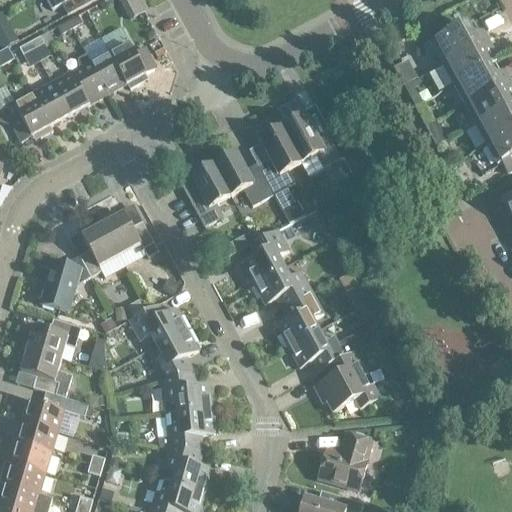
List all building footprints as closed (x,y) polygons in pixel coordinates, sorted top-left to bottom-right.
[(44,0),(52,13),(62,7),(67,17),(99,0),(44,0)] [(126,12),(139,5),(136,0),(122,0),(121,1),(126,12)] [(68,24),(72,32),(82,26),(78,19),(68,24)] [(72,32),(68,24),(57,30),(61,38),(72,32)] [(442,68),(484,45),(473,25),(431,47),(442,68)] [(30,45),(34,52),(44,47),(40,39),(30,45)] [(143,86),(140,81),(156,72),(145,51),(135,56),(128,44),(109,55),(127,88),(130,93),(143,86)] [(34,52),(30,45),(19,51),(23,58),(34,52)] [(453,88),(495,65),(484,45),(442,68),(453,88)] [(108,98),(127,88),(109,55),(90,65),(108,98)] [(71,75),(89,109),(108,98),(90,65),(85,57),(79,60),(76,68),(78,72),(71,75)] [(464,108),(506,85),(495,65),(453,88),(464,108)] [(70,119),(89,109),(71,75),(52,86),(70,119)] [(475,128),(511,107),(511,96),(506,85),(464,108),(475,128)] [(51,129),(70,119),(52,86),(33,96),(51,129)] [(53,135),(50,130),(51,129),(33,96),(13,107),(3,112),(21,145),(38,136),(40,142),(53,135)] [(113,98),(94,108),(101,121),(120,112),(113,98)] [(486,148),(511,133),(511,107),(475,128),(486,148)] [(282,131),(302,167),(309,179),(340,162),(327,138),(317,143),(304,119),(282,131)] [(288,174),(302,167),(282,131),(260,143),(273,167),(261,174),(289,227),(305,219),(289,190),(295,187),(288,174)] [(511,133),(486,148),(497,168),(502,166),(509,177),(511,175),(511,133)] [(236,156),(214,168),(231,200),(243,193),(252,210),(273,198),(259,172),(248,178),(236,156)] [(209,211),(231,200),(214,168),(192,180),(204,202),(192,208),(204,230),(216,224),(209,211)] [(511,220),(511,199),(503,204),(511,220)] [(120,259),(132,253),(135,258),(144,253),(148,261),(158,255),(142,225),(132,231),(124,217),(103,228),(120,259)] [(90,254),(79,260),(90,281),(101,275),(99,271),(120,259),(103,228),(82,240),(90,254)] [(61,238),(70,250),(82,241),(72,229),(61,238)] [(242,266),(254,287),(284,271),(278,260),(289,254),(278,233),(248,249),(254,260),(242,266)] [(83,285),(90,281),(79,260),(68,265),(67,269),(53,265),(41,307),(68,315),(77,283),(83,285)] [(277,302),(283,313),(312,296),(301,275),(290,281),(284,271),(254,287),(265,309),(277,302)] [(169,282),(162,292),(172,299),(179,289),(169,282)] [(359,313),(369,307),(362,294),(349,301),(356,314),(359,313)] [(277,330),(288,351),(319,334),(313,324),(324,318),(312,296),(283,313),(289,323),(277,330)] [(151,339),(157,349),(187,333),(176,312),(164,318),(158,308),(129,324),(140,345),(151,339)] [(116,324),(128,323),(127,311),(115,312),(116,324)] [(105,336),(116,329),(111,322),(100,328),(105,336)] [(65,349),(75,352),(81,331),(53,323),(50,334),(34,330),(32,337),(29,336),(26,338),(23,348),(25,352),(61,363),(65,349)] [(324,345),(319,334),(288,351),(300,372),(312,365),(317,376),(330,369),(355,355),(386,339),(379,327),(369,332),(368,330),(339,346),(335,339),(324,345)] [(152,366),(162,385),(194,374),(187,360),(199,354),(187,333),(157,349),(162,360),(152,366)] [(33,392),(61,400),(66,401),(72,379),(58,375),(61,363),(25,352),(21,354),(18,364),(20,367),(23,368),(21,376),(36,380),(33,392)] [(367,379),(355,355),(330,369),(336,379),(315,391),(323,406),(326,404),(333,416),(356,404),(361,413),(380,403),(372,388),(369,390),(364,381),(367,379)] [(122,384),(129,397),(156,383),(149,370),(122,384)] [(176,405),(178,417),(212,413),(210,389),(196,391),(194,374),(162,385),(164,406),(176,405)] [(93,401),(95,409),(107,407),(106,399),(93,401)] [(88,408),(66,401),(61,400),(58,412),(29,404),(23,425),(57,435),(63,414),(84,420),(88,408)] [(169,451),(203,454),(201,438),(215,437),(212,413),(178,417),(165,418),(168,441),(158,442),(158,451),(169,451)] [(51,456),(57,435),(23,425),(17,446),(51,456)] [(345,457),(329,452),(320,482),(361,494),(370,464),(368,464),(374,444),(349,437),(345,450),(347,450),(345,457)] [(45,476),(51,456),(17,446),(11,466),(45,476)] [(198,470),(203,454),(169,451),(163,472),(175,475),(171,487),(205,497),(211,474),(198,470)] [(92,458),(90,467),(102,471),(105,462),(92,458)] [(111,460),(109,468),(117,470),(119,463),(111,460)] [(0,481),(0,485),(39,497),(45,476),(11,466),(9,472),(3,471),(0,481)] [(99,479),(102,471),(90,467),(87,476),(99,479)] [(200,511),(205,497),(171,487),(159,483),(150,511),(200,511)] [(0,508),(13,511),(48,511),(52,501),(39,497),(0,485),(0,501),(0,502),(0,508)] [(305,501),(301,511),(361,511),(363,507),(336,499),(333,510),(305,501)] [(80,500),(78,509),(89,511),(92,504),(80,500)]
